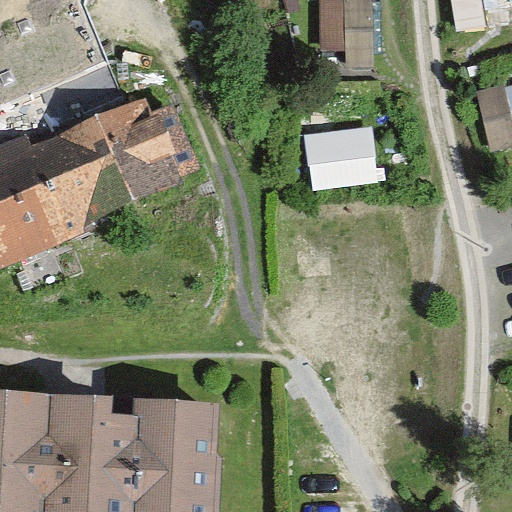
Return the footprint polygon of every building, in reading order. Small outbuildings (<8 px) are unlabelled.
[(381,13),(380,0),(329,0),(330,15),(381,13)] [(504,123),(511,120),(511,76),(506,59),(484,67),(504,123)] [(78,132),(48,143),(80,217),(93,211),(187,171),(163,115),(143,124),(136,106),(93,125),(89,115),(74,122),(78,132)] [(80,217),(48,143),(25,153),(20,142),(0,150),(0,262),(84,227),(80,217)] [(99,408),(73,406),(67,412),(61,405),(40,404),(0,401),(0,511),(206,511),(209,467),(204,460),(206,414),(132,409),(131,428),(98,426),(99,408)]
